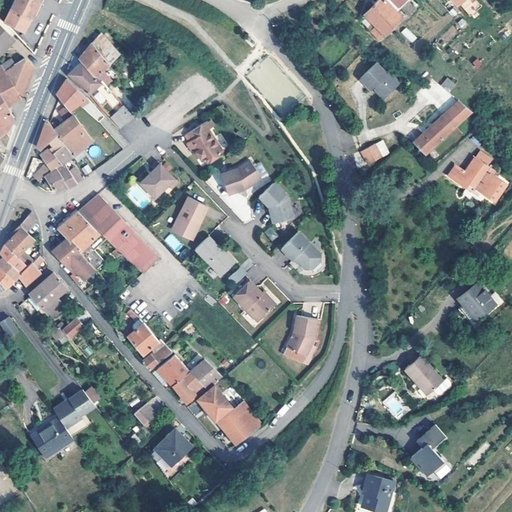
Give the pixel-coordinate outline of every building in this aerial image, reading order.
[(14,0),(4,20),(24,30),(31,16),(32,16),(33,14),(39,0),(14,0)] [(402,18),(383,0),(376,7),(373,5),(364,13),(376,25),(370,31),(379,39),(402,18)] [(389,0),(398,8),(399,9),(408,0),(389,0)] [(0,52),(4,48),(2,46),(4,44),(13,35),(0,22),(0,52)] [(405,27),(400,32),(412,43),(417,37),(405,27)] [(82,61),(101,80),(106,85),(111,80),(102,70),(116,55),(99,34),(90,42),(81,53),(78,57),(82,61)] [(15,37),(13,35),(4,44),(2,46),(4,48),(15,37)] [(11,58),(1,65),(4,70),(15,63),(11,58)] [(15,63),(4,70),(21,97),(34,66),(24,58),(15,63)] [(88,93),(101,80),(82,61),(68,73),(88,93)] [(380,98),(389,90),(397,83),(386,71),(385,73),(374,61),(366,69),(357,76),(367,88),(369,86),(371,85),(374,89),(373,90),(380,98)] [(4,70),(1,65),(0,65),(0,93),(0,94),(7,105),(11,103),(21,97),(4,70)] [(449,92),(456,84),(447,77),(441,85),(449,92)] [(80,91),(66,78),(64,81),(56,92),(69,109),(78,103),(81,101),(90,110),(94,106),(80,91)] [(17,121),(7,105),(0,94),(0,93),(0,133),(7,129),(17,121)] [(459,99),(452,106),(414,141),(425,153),(463,118),(471,111),(461,101),(459,99)] [(132,115),(123,105),(110,116),(120,127),(132,115)] [(62,143),(70,156),(92,139),(72,114),(53,128),(55,131),(62,143)] [(51,136),(55,131),(53,128),(46,118),(36,146),(38,147),(41,149),(46,141),(49,139),(51,136)] [(212,126),(208,121),(205,123),(204,121),(184,135),(188,141),(185,143),(190,150),(195,146),(198,150),(195,152),(199,158),(202,156),(207,163),(217,157),(216,156),(222,152),(207,129),(212,126)] [(62,143),(55,131),(51,136),(49,139),(52,143),(49,145),(62,162),(68,170),(71,168),(65,159),(70,156),(62,143)] [(362,148),(362,149),(369,162),(382,155),(380,150),(376,141),(362,148)] [(50,167),(48,169),(46,171),(47,173),(46,175),(55,190),(65,187),(69,185),(57,167),(62,162),(49,145),(40,153),(42,156),(50,167)] [(476,158),(473,156),(463,170),(455,164),(447,176),(464,188),(467,184),(493,201),(506,184),(493,175),(485,169),(488,165),(492,159),(480,151),(476,158)] [(263,177),(250,159),(239,170),(222,172),(228,193),(248,189),(263,177)] [(178,182),(158,160),(151,166),(153,169),(140,181),(154,197),(167,184),(171,188),(178,182)] [(73,166),(71,168),(68,170),(62,162),(57,167),(69,185),(75,182),(82,177),(73,166)] [(46,171),(48,169),(44,164),(32,176),(37,181),(46,171)] [(495,171),(488,165),(485,169),(493,175),(495,171)] [(287,196),(274,181),(259,196),(267,206),(271,222),(292,218),(287,196)] [(379,200),(368,192),(364,198),(374,207),(379,200)] [(206,205),(186,196),(171,228),(192,238),(200,223),(198,222),(206,205)] [(107,202),(87,220),(97,232),(98,230),(119,249),(129,258),(142,271),(158,256),(137,234),(107,202)] [(4,244),(18,255),(22,251),(33,238),(30,235),(26,231),(35,220),(34,217),(31,210),(23,219),(12,232),(13,234),(4,244)] [(115,273),(129,258),(119,249),(98,230),(97,232),(87,220),(78,210),(67,219),(57,228),(66,237),(91,264),(95,268),(103,261),(115,273)] [(271,241),(278,237),(272,227),(264,231),(271,241)] [(300,234),(298,231),(281,247),(292,258),(292,257),(294,256),(298,260),(305,267),(310,268),(321,258),(320,253),(309,242),(309,243),(303,237),(300,234)] [(170,234),(163,241),(177,252),(183,245),(170,234)] [(220,248),(208,235),(194,248),(221,275),(235,261),(222,246),(220,248)] [(91,264),(66,237),(58,245),(52,250),(72,272),(74,274),(77,271),(83,279),(95,269),(91,264)] [(18,255),(4,244),(3,247),(0,250),(0,253),(2,255),(21,271),(28,265),(18,255)] [(39,253),(39,244),(28,255),(22,251),(18,255),(28,265),(39,253)] [(39,253),(28,265),(21,271),(17,275),(24,283),(40,271),(36,265),(43,258),(39,253)] [(0,265),(14,278),(17,275),(21,271),(2,255),(0,257),(0,265)] [(14,278),(0,265),(0,289),(10,283),(14,278)] [(240,266),(228,277),(234,284),(246,272),(240,266)] [(43,307),(55,297),(66,287),(60,280),(53,271),(29,292),(31,293),(26,298),(38,311),(43,307)] [(479,281),(473,275),(453,290),(458,296),(479,281)] [(265,297),(249,280),(233,296),(256,320),(274,303),(266,295),(265,297)] [(497,304),(479,281),(458,296),(468,310),(466,313),(473,322),(497,304)] [(64,307),(55,297),(43,307),(51,317),(64,307)] [(137,315),(130,308),(126,311),(133,319),(137,315)] [(18,328),(9,314),(0,320),(9,334),(18,328)] [(316,318),(295,314),(292,330),(285,345),(304,354),(312,338),(316,318)] [(83,325),(76,317),(65,327),(62,330),(64,332),(69,338),(78,330),(83,325)] [(143,322),(138,317),(133,322),(131,326),(134,329),(143,322)] [(158,341),(143,322),(134,329),(127,334),(142,353),(158,341)] [(62,330),(58,325),(50,331),(57,338),(64,332),(62,330)] [(171,350),(164,343),(141,360),(148,369),(171,350)] [(304,354),(285,345),(283,350),(302,359),(304,354)] [(172,384),(190,371),(189,370),(174,353),(151,372),(155,376),(162,384),(167,380),(172,384)] [(443,383),(421,356),(405,368),(427,395),(433,391),(436,395),(439,395),(450,386),(450,384),(447,379),(443,383)] [(204,358),(189,370),(190,371),(204,387),(224,369),(232,363),(227,357),(213,369),(204,358)] [(186,402),(204,387),(190,371),(172,384),(180,394),(186,402)] [(233,408),(213,383),(195,398),(214,420),(215,420),(220,425),(233,442),(229,445),(227,443),(224,445),(231,454),(237,448),(234,444),(263,421),(259,416),(258,418),(256,419),(252,414),(249,416),(244,410),(248,406),(242,399),(237,405),(242,411),(238,414),(233,408)] [(54,410),(58,416),(65,427),(82,416),(80,413),(94,404),(82,388),(68,397),(69,400),(54,410)] [(398,420),(410,409),(394,391),(381,402),(398,420)] [(69,400),(68,397),(52,407),(54,410),(69,400)] [(156,413),(146,402),(132,413),(142,424),(156,413)] [(242,411),(237,405),(233,408),(238,414),(242,411)] [(258,418),(248,406),(244,410),(249,416),(252,414),(256,419),(258,418)] [(376,424),(377,419),(377,417),(368,415),(368,419),(367,422),(376,424)] [(44,455),(72,437),(65,427),(58,416),(30,435),(44,455)] [(421,446),(409,456),(427,474),(443,460),(431,447),(444,435),(433,423),(415,440),(421,446)] [(191,446),(175,428),(153,447),(170,465),(191,446)] [(392,480),(365,474),(361,492),(364,492),(361,506),(386,511),(392,480)]
